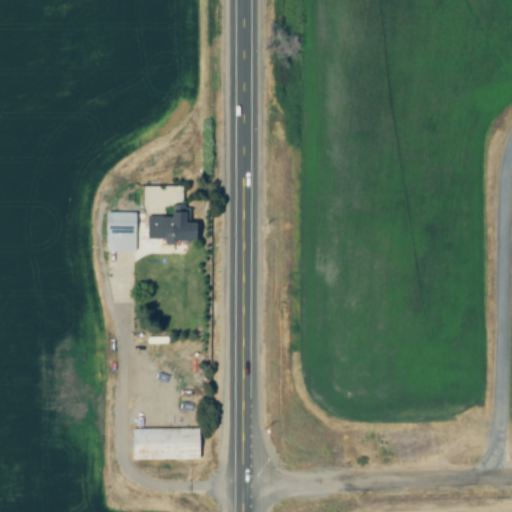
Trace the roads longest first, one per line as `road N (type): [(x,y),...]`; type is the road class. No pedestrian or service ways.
road 1 (trunk): [(240,511),(241,0)]
road 2 (tertiary): [(241,487),(511,478)]
